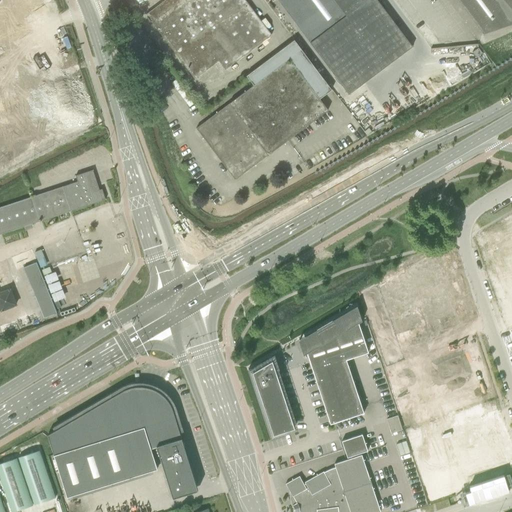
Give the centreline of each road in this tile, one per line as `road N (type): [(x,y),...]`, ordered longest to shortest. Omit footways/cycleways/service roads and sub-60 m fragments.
road 1 (secondary): [(195,306),(511,117)]
road 2 (secondary): [(511,100),(217,263)]
road 3 (unclassified): [(511,392),(462,244),(474,211),(511,188)]
road 4 (secondary): [(0,419),(171,318)]
road 5 (secondary): [(164,296),(0,395)]
road 6 (tertiary): [(236,470),(195,306)]
road 7 (tertiary): [(171,318),(220,455),(236,470)]
road 8 (tertiary): [(86,8),(133,154)]
road 9 (unknown): [(0,253),(124,202)]
